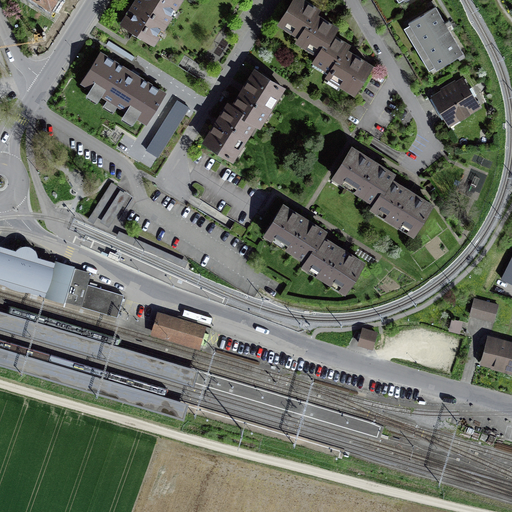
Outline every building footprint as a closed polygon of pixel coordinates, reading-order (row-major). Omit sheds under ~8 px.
[(136,0),(130,11),(132,12),(130,17),(127,15),(122,24),(134,31),(133,33),(140,37),(141,36),(153,43),(158,35),(156,34),(159,28),(162,29),(171,15),(168,13),(172,7),(175,9),(180,0),(136,0)] [(331,34),(332,34),(336,27),(315,14),(318,9),(303,0),(293,0),(280,22),(300,35),(297,40),(319,53),(319,54),(331,34)] [(428,56),(436,69),(463,53),(450,30),(453,28),(449,20),(445,22),(436,6),(408,22),(416,36),(413,38),(424,58),(428,56)] [(331,34),(319,54),(319,53),(312,66),(321,71),(324,67),(331,71),(328,75),(331,77),(327,83),(336,89),(340,83),(354,92),(371,65),(345,49),(348,44),(332,34),(331,34)] [(136,116),(146,121),(164,93),(101,53),(83,82),(92,88),(94,84),(103,89),(101,93),(109,98),(111,94),(120,100),(118,104),(127,110),(130,106),(139,112),(136,116)] [(255,70),(233,107),(232,107),(255,121),(255,122),(259,124),(262,120),(259,118),(265,108),(268,110),(273,101),(270,100),(277,90),(280,91),(282,87),(255,70)] [(463,79),(433,97),(449,124),(479,106),(473,96),(476,95),(472,87),(469,89),(463,79)] [(189,108),(177,100),(146,149),(158,157),(189,108)] [(255,121),(232,107),(233,107),(228,104),(205,141),(232,158),(235,154),(232,152),(238,142),(241,144),(246,135),(243,134),(250,123),(252,125),(255,122),(255,121)] [(144,133),(152,138),(157,130),(149,125),(144,133)] [(390,179),(393,174),(352,148),(336,172),(349,181),(347,184),(363,194),(365,191),(377,198),(378,198),(390,179)] [(390,179),(378,198),(374,203),(387,212),(385,215),(401,225),(403,221),(416,230),(432,205),(390,179)] [(116,187),(111,183),(99,203),(88,220),(94,224),(116,187)] [(294,251),(296,248),(309,256),(321,236),(322,236),(325,231),(283,205),(267,230),(281,238),(279,241),(294,251)] [(119,231),(116,237),(184,269),(187,263),(119,231)] [(347,287),(363,262),(322,236),(321,236),(309,256),(306,261),(318,269),(316,272),(332,282),(334,279),(347,287)] [(37,259),(37,257),(37,253),(35,249),(32,247),(28,245),(24,245),(18,247),(16,250),(15,253),(14,255),(0,250),(0,282),(44,296),(53,266),(36,261),(37,259)] [(511,283),(511,255),(501,278),(511,283)] [(54,264),(53,266),(44,296),(65,302),(75,268),(75,267),(55,261),(54,264)] [(91,273),(75,268),(65,302),(81,307),(83,301),(88,285),(91,273)] [(118,312),(123,295),(90,285),(88,285),(83,301),(85,302),(89,303),(102,307),(103,305),(107,306),(107,308),(118,312)] [(470,314),(482,317),(486,302),(474,299),(470,314)] [(498,305),(486,302),(482,317),(494,320),(498,305)] [(0,326),(195,385),(199,371),(0,311),(0,326)] [(198,342),(202,328),(159,315),(155,329),(198,342)] [(452,318),(451,329),(461,330),(462,319),(452,318)] [(362,329),(358,342),(373,346),(377,333),(362,329)] [(503,365),(510,343),(489,337),(482,362),(493,365),(493,363),(503,365)] [(511,343),(510,343),(503,365),(511,367),(511,343)] [(0,348),(0,364),(184,420),(189,404),(0,348)]
